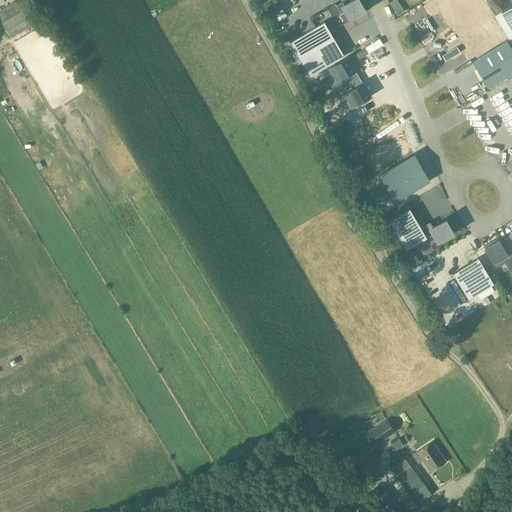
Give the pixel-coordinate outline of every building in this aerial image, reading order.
[(39,21),(26,0),(25,0),(18,4),(16,2),(0,11),(0,19),(11,38),(39,21)] [(345,12),(350,21),(365,12),(358,0),(353,0),(344,6),(343,3),(337,6),(341,14),(345,12)] [(445,0),(435,0),(424,7),(430,17),(440,11),(449,6),(445,0)] [(480,0),(445,0),(449,6),(440,11),(446,21),(480,0)] [(495,18),(483,0),(480,0),(446,21),(452,31),(461,25),(467,35),(495,18)] [(511,5),(501,12),(511,29),(511,5)] [(404,12),(401,7),(394,11),(398,16),(404,12)] [(507,38),(495,18),(467,35),(473,45),(464,51),(470,61),(507,38)] [(324,22),(290,42),(310,77),(345,56),(324,22)] [(452,31),(443,37),(449,46),(467,35),(461,25),(452,31)] [(467,35),(449,46),(455,56),(464,51),(473,45),(467,35)] [(490,52),(472,62),(480,75),(488,88),(506,78),(511,74),(511,48),(507,41),(490,52)] [(413,60),(421,56),(419,52),(411,56),(413,60)] [(348,58),(329,69),(336,81),(331,84),(335,92),(340,89),(349,83),(345,77),(356,71),(348,58)] [(345,96),(352,108),(371,97),(363,84),(353,90),(349,83),(340,89),(335,92),(339,99),(345,96)] [(415,156),(380,176),(395,202),(430,181),(415,156)] [(410,209),(389,221),(406,251),(427,238),(410,209)] [(423,218),(428,226),(432,224),(437,233),(453,222),(444,209),(431,218),(429,215),(423,218)] [(486,246),(486,247),(485,248),(497,268),(505,263),(505,262),(511,257),(511,255),(509,251),(506,253),(498,240),(491,244),(491,243),(486,246)] [(412,267),(419,263),(411,250),(404,254),(412,267)] [(478,258),(453,274),(468,300),(494,284),(478,258)] [(375,447),(395,433),(387,421),(366,434),(375,447)] [(431,472),(447,462),(433,442),(418,452),(431,472)] [(436,493),(409,456),(391,469),(418,506),(436,493)]
